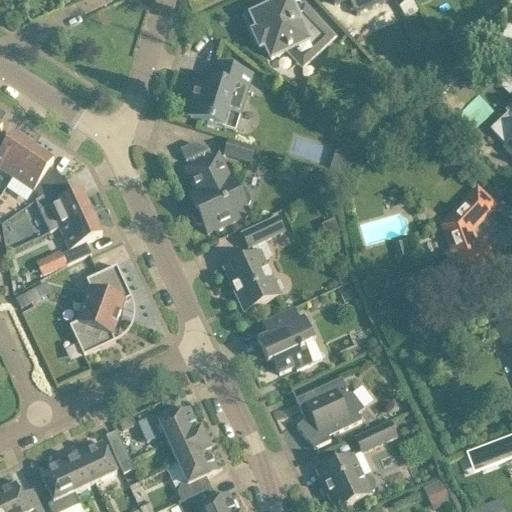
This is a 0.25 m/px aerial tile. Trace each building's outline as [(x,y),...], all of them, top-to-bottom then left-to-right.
[(412,0),(393,0),(399,9),(400,9),(413,2),(412,0)] [(265,9),(246,18),(255,36),(253,36),(262,54),(265,52),(271,64),(288,56),(297,66),(312,53),(317,58),(334,42),(319,25),(309,15),(297,20),(293,13),(288,2),(275,8),(266,13),(265,9)] [(499,69),(504,74),(495,82),(510,98),(510,97),(511,99),(511,109),(508,114),(509,115),(491,133),(506,149),(505,150),(511,157),(511,57),(499,69)] [(206,94),(194,90),(185,119),(204,124),(222,130),(227,115),(239,118),(247,94),(251,80),(248,79),(232,73),(213,67),(208,83),(209,83),(206,94)] [(429,124),(406,125),(406,139),(429,138),(429,124)] [(0,154),(0,172),(12,181),(32,151),(12,137),(7,144),(2,152),(0,154)] [(224,158),(243,163),(251,166),(255,152),(229,143),(224,158)] [(185,173),(196,196),(189,199),(207,237),(249,217),(245,209),(249,207),(250,202),(245,191),(241,189),(237,191),(231,179),(229,180),(218,157),(211,160),(207,151),(194,146),(180,153),(186,165),(189,163),(192,169),(185,173)] [(12,181),(41,200),(65,182),(49,171),(53,165),(32,151),(12,181)] [(332,167),(329,173),(342,177),(348,172),(332,167)] [(305,180),(309,194),(329,187),(325,173),(305,180)] [(50,235),(59,231),(91,216),(81,194),(73,198),(65,182),(41,200),(35,204),(50,235)] [(481,283),(496,278),(483,244),(477,246),(472,233),(495,208),(477,191),(445,224),(450,239),(446,241),(452,256),(446,258),(459,292),(464,290),(466,293),(469,295),(472,296),(476,295),(478,293),(480,290),(481,287),(481,283)] [(91,216),(59,231),(69,254),(61,257),(67,269),(91,257),(86,246),(102,239),(91,216)] [(223,272),(243,316),(280,299),(263,263),(269,260),(266,254),(269,252),(265,244),(284,235),(277,221),(242,237),(248,252),(251,250),(255,258),(223,272)] [(329,237),(333,239),(337,237),(339,233),(336,225),(331,223),(327,225),(325,230),(329,237)] [(395,246),(399,260),(412,256),(408,243),(395,246)] [(89,294),(78,323),(77,326),(69,329),(83,360),(115,345),(112,339),(113,336),(123,307),(125,304),(131,301),(116,269),(86,283),(90,291),(89,294)] [(16,303),(21,312),(51,294),(46,286),(16,303)] [(336,295),(343,308),(359,300),(352,286),(336,295)] [(257,344),(264,361),(267,367),(273,365),(279,378),(294,371),(296,375),(312,366),(304,349),(309,347),(304,337),(309,335),(303,322),(299,324),(293,313),(262,327),(268,339),(262,342),(257,344)] [(511,323),(496,330),(506,354),(511,352),(511,355),(511,323)] [(306,426),(299,431),(297,429),(296,429),(314,452),(315,451),(330,444),(328,439),(337,432),(338,434),(339,435),(361,424),(358,417),(364,412),(352,397),(349,398),(341,381),(295,402),(306,426)] [(163,436),(168,447),(201,432),(201,431),(198,433),(188,412),(177,417),(173,410),(138,427),(146,445),(163,436)] [(118,425),(123,435),(133,430),(129,421),(118,425)] [(355,441),(362,456),(396,440),(389,425),(355,441)] [(168,447),(177,468),(210,453),(201,432),(168,447)] [(511,437),(501,442),(507,456),(511,453),(511,437)] [(80,453),(80,454),(95,487),(116,477),(102,446),(82,456),(80,453)] [(112,454),(123,477),(134,472),(123,449),(112,454)] [(178,496),(182,505),(211,491),(206,480),(218,475),(208,454),(211,453),(210,453),(177,468),(186,486),(181,488),(178,496)] [(80,454),(59,463),(74,496),(95,487),(80,454)] [(318,476),(334,511),(339,511),(370,498),(369,498),(374,495),(376,490),(375,485),(371,481),(366,479),(361,480),(352,460),(318,476)] [(74,496),(59,463),(58,464),(60,466),(39,476),(53,505),(48,507),(50,511),(70,511),(79,508),(74,496)] [(423,492),(428,503),(446,495),(441,484),(423,492)] [(0,508),(1,511),(40,511),(32,493),(21,498),(16,487),(0,493),(0,508)] [(234,511),(228,497),(216,502),(211,491),(182,505),(178,507),(180,511),(234,511)]
